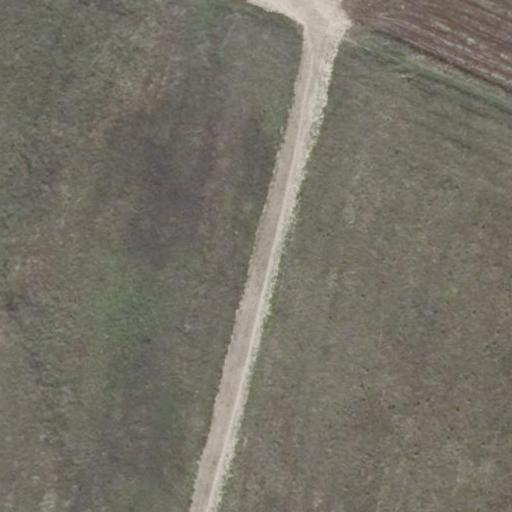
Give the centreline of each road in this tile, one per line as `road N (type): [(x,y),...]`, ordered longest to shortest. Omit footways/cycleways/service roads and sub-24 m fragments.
road 1 (track): [(339,0),(209,511)]
road 2 (track): [(131,511),(199,0)]
road 3 (track): [(0,226),(76,511)]
road 4 (track): [(511,118),(280,0)]
